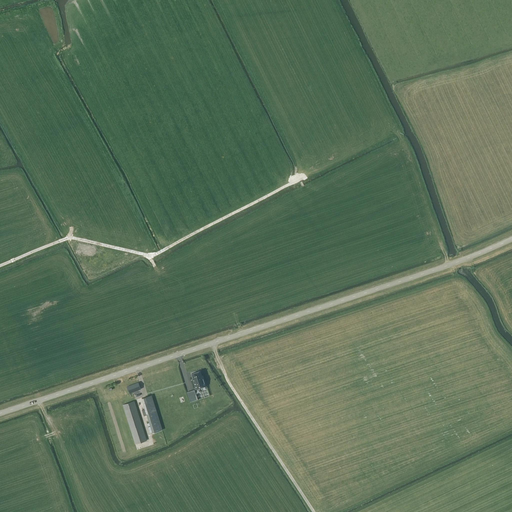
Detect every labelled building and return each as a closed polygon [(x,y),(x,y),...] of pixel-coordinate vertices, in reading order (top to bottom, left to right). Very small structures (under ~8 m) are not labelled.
[(195,389),(206,386),(203,375),(202,375),(200,370),(191,373),(193,381),(192,381),(195,389)] [(129,393),(141,389),(138,382),(127,386),(129,393)] [(194,390),(187,392),(190,402),(198,399),(194,390)] [(152,433),(163,430),(152,395),(141,398),(152,433)] [(135,444),(146,441),(134,401),(122,405),(135,444)]
